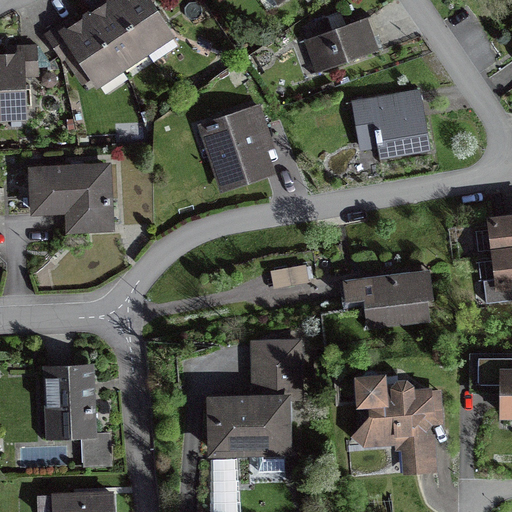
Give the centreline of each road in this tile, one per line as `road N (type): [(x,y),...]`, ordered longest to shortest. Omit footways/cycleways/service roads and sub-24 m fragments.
road 1 (residential): [(123,309),(149,266),(201,229),(500,169),(500,129),(413,0)]
road 2 (residential): [(145,511),(123,309)]
road 3 (residential): [(0,321),(123,309)]
